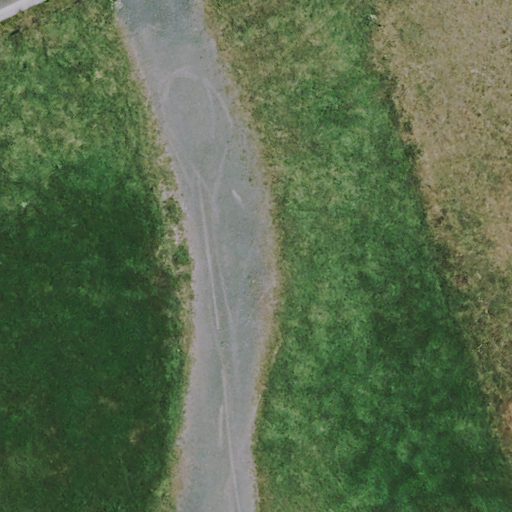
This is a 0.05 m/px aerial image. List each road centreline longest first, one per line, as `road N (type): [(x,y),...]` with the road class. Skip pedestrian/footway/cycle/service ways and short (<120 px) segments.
road 1 (primary): [(254,0),(502,511)]
road 2 (track): [(172,0),(223,156),(229,291),(200,511)]
